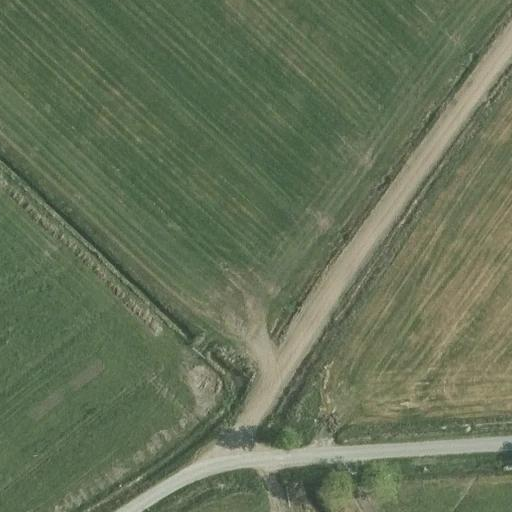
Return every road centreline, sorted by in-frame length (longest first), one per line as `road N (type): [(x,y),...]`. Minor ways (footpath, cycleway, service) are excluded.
road 1 (track): [(511,54),(451,124),(223,460)]
road 2 (unclassified): [(141,511),(223,460),(511,443)]
